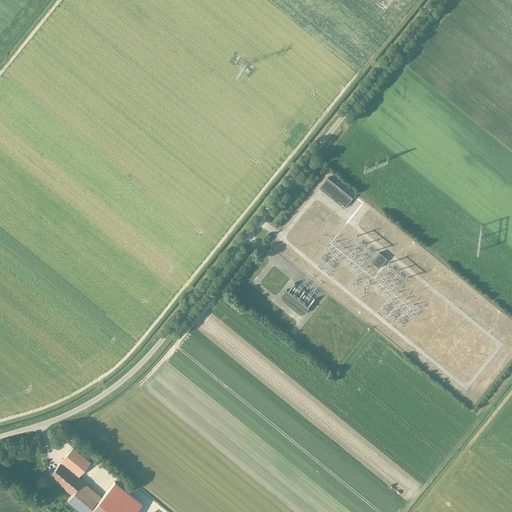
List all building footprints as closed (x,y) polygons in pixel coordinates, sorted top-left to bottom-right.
[(328,177),(319,188),(344,207),(349,201),(350,201),(353,197),(328,177)] [(380,252),(372,262),(379,268),(387,258),(380,252)] [(287,289),(283,295),(305,313),(309,307),(287,289)] [(389,329),(386,332),(391,337),(394,334),(389,329)] [(388,372),(401,358),(398,355),(385,370),(388,372)] [(369,359),(361,370),(365,373),(373,361),(369,359)] [(73,447),(49,476),(71,494),(75,489),(76,490),(68,500),(81,511),(87,511),(98,499),(79,484),(83,480),(79,476),(91,462),(73,447)] [(38,469),(28,472),(30,479),(40,476),(45,475),(44,469),(39,470),(38,469)] [(98,499),(87,511),(144,511),(139,507),(142,503),(115,481),(99,500),(98,499)]
